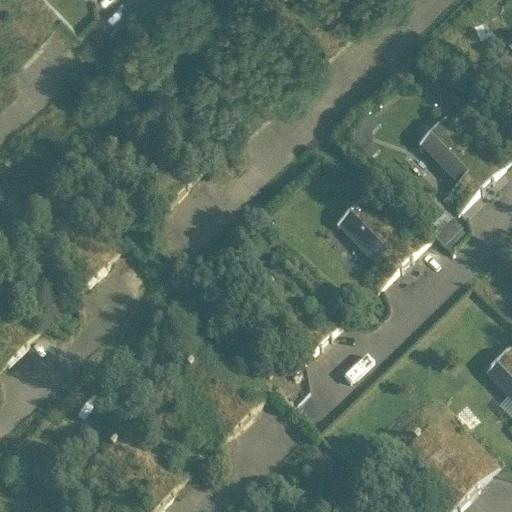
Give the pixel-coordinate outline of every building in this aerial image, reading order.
[(44,39),(4,0),(0,0),(0,37),(22,60),(44,39)] [(351,31),(320,0),(277,0),(329,53),(351,31)] [(271,110),(219,57),(197,78),(249,131),(271,110)] [(370,160),(380,151),(367,137),(378,128),(371,120),(350,139),(370,160)] [(497,181),(445,128),(423,149),(475,202),(497,181)] [(190,189),(138,136),(117,157),(169,210),(190,189)] [(417,260),(365,206),(343,228),(395,281),(417,260)] [(110,267),(58,214),(36,235),(88,288),(110,267)] [(448,249),(465,234),(455,223),(438,238),(448,249)] [(337,338),(285,285),(263,306),(315,360),(337,338)] [(29,346),(0,315),(0,359),(8,367),(29,346)] [(511,356),(489,377),(511,400),(511,356)] [(256,417),(204,364),(182,385),(234,438),(256,417)] [(483,488),(431,434),(409,456),(461,509),(483,488)] [(158,511),(176,496),(124,442),(102,464),(149,511),(158,511)]
